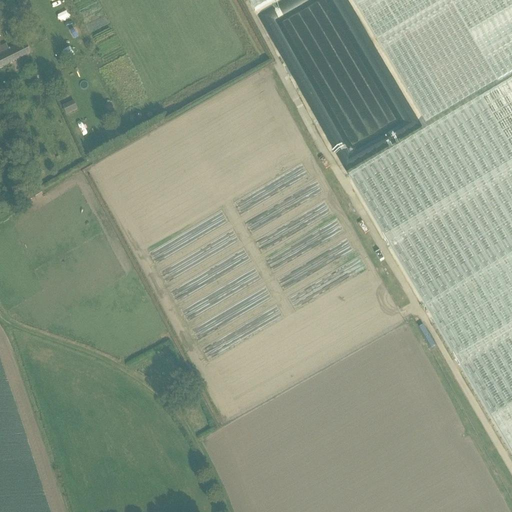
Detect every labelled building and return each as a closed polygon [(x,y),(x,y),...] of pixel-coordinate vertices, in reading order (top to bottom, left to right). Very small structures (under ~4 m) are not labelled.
[(511,0),(247,0),(255,12),(274,0),(352,0),(377,42),(425,125),(511,74),(511,0)] [(25,43),(9,51),(6,44),(0,47),(0,69),(31,54),(25,43)] [(511,79),(410,140),(348,176),(425,307),(511,454),(511,79)] [(102,114),(116,109),(112,100),(98,105),(102,114)] [(66,116),(74,113),(70,104),(62,107),(66,116)] [(425,324),(418,328),(430,348),(437,344),(425,324)]
